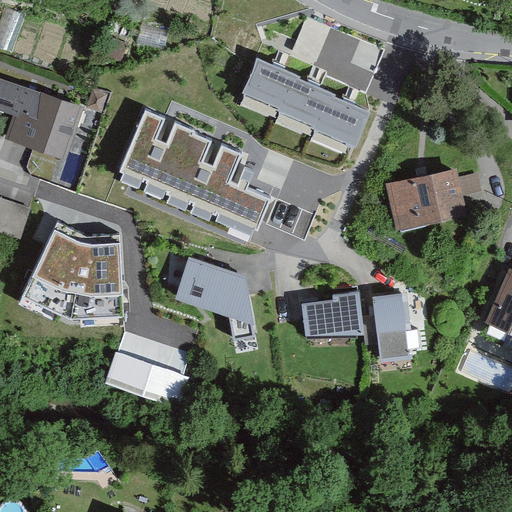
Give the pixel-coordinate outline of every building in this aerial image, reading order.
[(129,42),(113,36),(106,53),(121,59),(129,42)] [(300,78),(258,61),(245,93),(280,106),(278,111),(317,126),(315,129),(356,145),(369,113),(333,99),(335,95),(298,81),(300,78)] [(85,103),(0,73),(0,106),(17,113),(9,135),(66,155),(85,103)] [(109,93),(94,87),(91,95),(87,104),(101,110),(109,93)] [(154,139),(164,117),(148,111),(122,172),(257,227),(269,197),(247,188),(254,173),(246,169),(238,188),(228,184),(241,154),(223,146),(214,167),(200,162),(209,139),(176,125),(168,145),(154,139)] [(417,173),(387,180),(398,224),(466,207),(462,191),(479,187),(475,170),(458,174),(455,164),(417,173)] [(32,208),(1,198),(0,201),(0,230),(23,238),(32,208)] [(78,232),(56,222),(24,285),(70,309),(124,305),(121,233),(95,236),(78,232)] [(198,304),(224,313),(231,343),(260,337),(247,274),(188,253),(173,295),(198,304)] [(511,276),(494,318),(511,326),(511,276)] [(362,290),(336,293),(337,298),(306,303),(309,334),(369,333),(362,290)] [(403,294),(375,297),(383,355),(411,352),(403,294)] [(197,356),(133,334),(115,387),(178,409),(197,356)]
